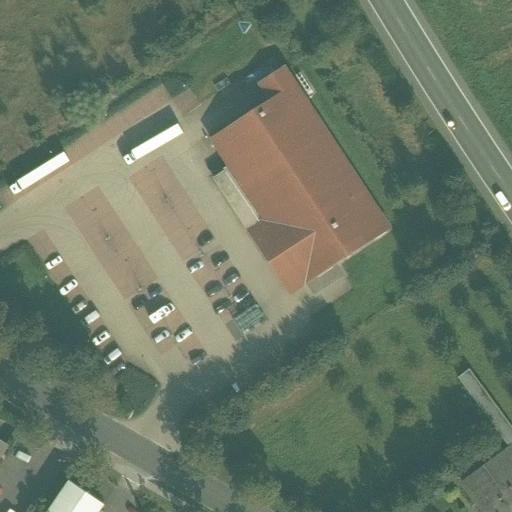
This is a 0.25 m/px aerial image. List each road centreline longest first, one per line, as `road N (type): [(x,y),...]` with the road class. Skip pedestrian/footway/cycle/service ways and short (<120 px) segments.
road 1 (residential): [(0,374),(239,511)]
road 2 (primary): [(384,0),(511,199)]
